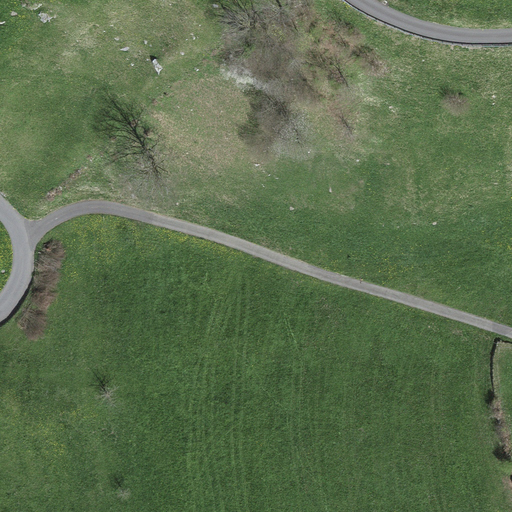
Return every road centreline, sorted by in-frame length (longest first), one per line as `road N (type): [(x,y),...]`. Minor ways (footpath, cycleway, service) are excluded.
road 1 (track): [(28,235),(73,210),(121,208),(511,332)]
road 2 (unclassified): [(357,0),(427,31),(511,36)]
road 3 (unclassified): [(0,204),(28,235),(21,285),(0,309)]
